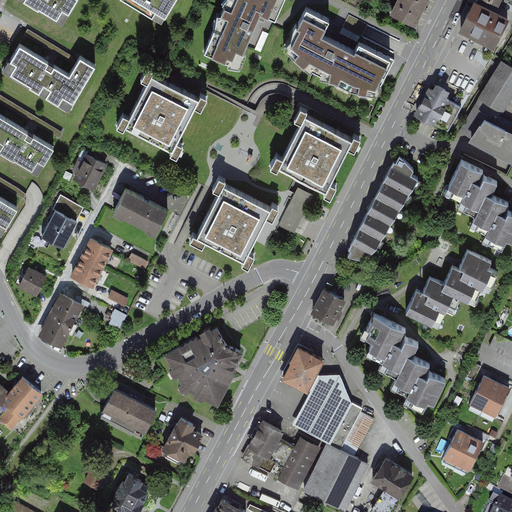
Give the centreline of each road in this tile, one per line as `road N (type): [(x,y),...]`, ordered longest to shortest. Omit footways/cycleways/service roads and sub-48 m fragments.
road 1 (residential): [(315,276),(272,270),(88,364),(50,359),(29,340)]
road 2 (primary): [(315,276),(455,0)]
road 3 (residential): [(293,319),(342,347),(458,511)]
road 4 (primary): [(191,511),(293,319)]
road 5 (residential): [(29,340),(121,165)]
